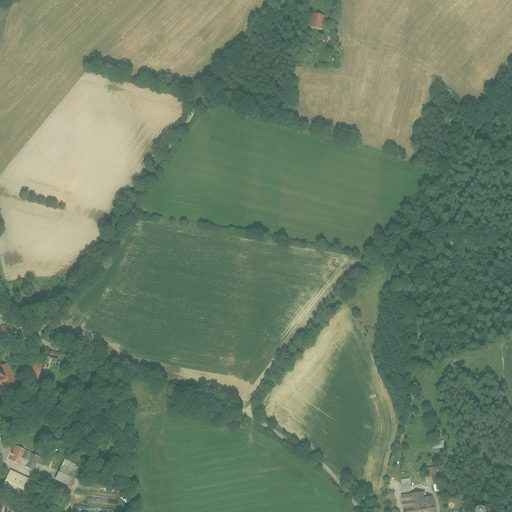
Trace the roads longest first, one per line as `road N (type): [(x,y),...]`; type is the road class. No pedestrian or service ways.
road 1 (track): [(34,339),(94,264),(180,123),(303,0)]
road 2 (track): [(511,93),(247,414)]
road 3 (residential): [(360,511),(331,474),(247,414),(21,338)]
road 4 (residential): [(0,464),(17,421),(21,338)]
